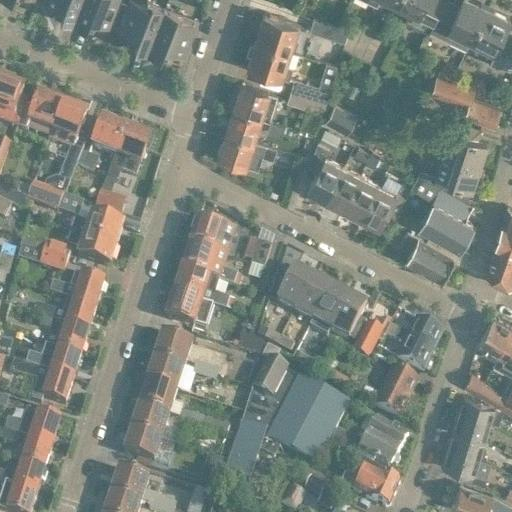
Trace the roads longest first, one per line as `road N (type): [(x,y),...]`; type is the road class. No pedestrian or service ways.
road 1 (residential): [(69,511),(179,170)]
road 2 (residential): [(465,311),(179,170)]
road 3 (residential): [(400,511),(465,311)]
road 4 (residential): [(192,118),(0,41)]
road 5 (residential): [(473,287),(511,153)]
road 6 (residential): [(192,118),(229,0)]
